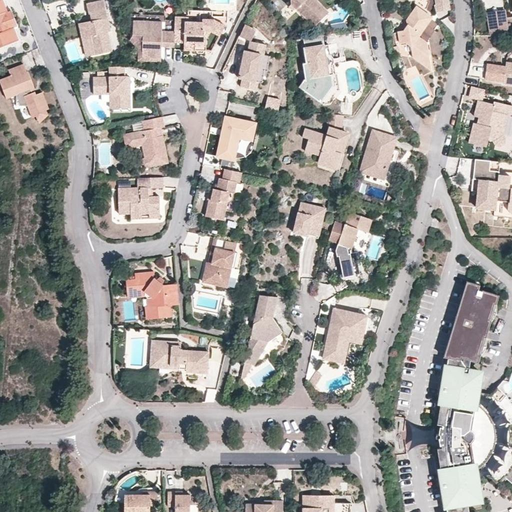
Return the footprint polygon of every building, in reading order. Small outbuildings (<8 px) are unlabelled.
[(1,0),(0,0),(0,48),(18,41),(13,29),(11,30),(4,13),(6,13),(1,0)] [(109,31),(102,0),(85,4),(87,14),(88,13),(93,12),(95,20),(90,21),(89,21),(76,24),(79,38),(87,36),(91,56),(109,52),(105,32),(109,31)] [(309,0),(291,0),(292,3),(313,28),(325,18),(309,0)] [(329,14),(316,0),(309,0),(325,18),(329,14)] [(450,10),(448,0),(434,0),(435,4),(434,5),(435,12),(450,10)] [(432,17),(416,6),(407,20),(408,25),(411,27),(409,30),(404,31),(397,32),(399,43),(404,42),(409,42),(410,46),(412,58),(427,67),(430,62),(427,42),(419,36),(432,17)] [(510,36),(506,9),(486,12),(487,19),(490,36),(510,36)] [(16,27),(10,11),(6,13),(4,13),(11,30),(13,29),(16,27)] [(202,20),(200,20),(188,20),(188,15),(175,15),(174,43),(184,43),(195,43),(194,51),(206,51),(206,39),(204,35),(204,31),(211,32),(221,33),(226,23),(213,17),(202,17),(202,20)] [(161,28),(161,22),(133,21),(132,36),(142,36),(142,58),(161,58),(161,28)] [(174,45),(174,28),(161,28),(161,45),(174,45)] [(320,35),(303,38),(305,48),(302,48),(304,63),(307,62),(310,81),(303,90),(317,102),(330,87),(328,77),(332,76),(331,68),(328,66),(326,67),(324,58),(327,58),(329,55),(327,44),(322,45),(320,35)] [(91,56),(87,36),(79,38),(83,57),(91,56)] [(264,55),(266,45),(249,42),(247,52),(243,51),(238,80),(255,83),(261,55),(264,55)] [(335,76),(332,60),(332,59),(332,58),(331,57),(331,56),(330,55),(329,55),(327,58),(324,58),(326,67),(328,66),(331,68),(332,76),(335,76)] [(511,64),(505,64),(505,67),(503,84),(511,84),(511,64)] [(34,88),(27,71),(26,72),(23,65),(8,71),(10,76),(0,79),(0,84),(5,98),(15,94),(15,102),(16,102),(17,104),(32,105),(34,113),(33,113),(33,114),(37,122),(45,115),(43,111),(46,109),(40,93),(34,95),(33,93),(31,94),(30,90),(34,88)] [(505,67),(488,65),(486,82),(503,84),(505,67)] [(124,79),(124,68),(108,68),(109,78),(95,78),(95,91),(109,91),(109,90),(112,90),(112,109),(130,109),(129,94),(126,94),(126,79),(124,79)] [(109,91),(95,91),(95,78),(92,78),(92,95),(109,95),(109,110),(112,109),(112,90),(109,90),(109,91)] [(281,99),(267,97),(265,109),(279,111),(281,99)] [(477,125),(473,124),(468,144),(485,148),(487,141),(492,142),(495,146),(499,147),(504,144),(505,140),(502,136),(507,116),(509,117),(511,107),(493,102),(492,105),(478,101),(474,117),(478,118),(483,120),(482,126),(477,125)] [(341,129),(342,116),(327,115),(326,128),(328,128),(341,129)] [(163,128),(161,118),(139,122),(141,132),(121,136),(124,151),(140,147),(142,161),(139,161),(141,170),(167,165),(162,141),(156,142),(155,138),(153,130),(163,128)] [(255,125),(225,118),(222,132),(224,132),(224,135),(221,137),(217,158),(234,162),(234,159),(238,160),(242,159),(245,158),(248,156),(250,154),(252,151),(253,150),(254,147),(254,146),(251,145),(255,125)] [(341,141),(343,132),(328,128),(326,138),(304,133),(302,142),(308,143),(306,156),(321,160),(320,165),(334,168),(337,156),(341,156),(343,157),(347,142),(341,141)] [(396,137),(373,131),(361,170),(384,176),(396,137)] [(386,180),(399,138),(396,137),(384,176),(361,170),(360,173),(386,180)] [(334,168),(320,165),(319,169),(337,173),(341,156),(337,156),(334,168)] [(500,163),(474,160),(472,180),(482,181),(481,191),(477,191),(475,208),(495,210),(495,201),(508,202),(507,209),(511,214),(511,189),(508,189),(509,176),(499,175),(500,163)] [(239,184),(241,174),(224,170),(222,180),(218,179),(216,190),(212,189),(209,201),(207,201),(204,217),(222,221),(226,205),(232,201),(236,183),(239,184)] [(163,178),(137,179),(137,188),(117,189),(118,216),(130,215),(141,215),(149,214),(151,214),(150,210),(159,210),(159,197),(152,198),(149,198),(148,188),(152,188),(163,188),(163,178)] [(482,181),(472,180),(471,190),(477,191),(481,191),(482,181)] [(325,208),(299,202),(293,229),(304,232),(305,228),(319,231),(325,208)] [(160,219),(159,210),(150,210),(151,214),(149,214),(149,219),(160,219)] [(373,219),(349,211),(345,224),(344,223),(335,220),(329,239),(338,242),(336,250),(340,249),(341,254),(339,255),(340,260),(343,277),(361,274),(357,252),(354,253),(353,249),(359,230),(369,233),(373,219)] [(319,231),(305,228),(304,232),(293,229),(292,232),(317,238),(319,231)] [(233,254),(236,244),(214,239),(211,249),(214,250),(211,264),(208,264),(204,284),(228,289),(232,270),(234,271),(237,255),(233,254)] [(155,280),(155,274),(136,275),(136,281),(125,282),(126,293),(143,292),(143,297),(147,299),(152,298),(152,303),(147,307),(145,308),(146,320),(169,318),(168,306),(177,305),(175,285),(163,286),(155,280)] [(317,296),(332,298),(334,284),(319,282),(317,296)] [(478,285),(465,282),(444,358),(448,358),(443,396),(448,397),(446,433),(443,433),(442,442),(446,442),(446,476),(441,477),(447,511),(461,511),(462,511),(481,508),(477,481),(491,479),(497,484),(509,473),(511,467),(511,455),(501,452),(501,435),(511,424),(511,423),(511,406),(504,395),(496,386),(490,395),(477,393),(482,365),(462,362),(462,360),(462,358),(479,362),(490,320),(491,321),(492,319),(494,317),(495,315),(495,313),(496,311),(496,308),(496,306),(496,303),(495,303),(497,295),(480,290),(480,291),(476,290),(478,285)] [(268,341),(282,331),(273,317),(278,296),(261,296),(244,363),(255,366),(258,366),(268,341)] [(367,315),(333,308),(328,333),(331,334),(330,340),(327,339),(322,363),(337,366),(342,341),(349,337),(362,340),(367,315)] [(361,345),(362,340),(349,337),(342,341),(337,366),(343,368),(348,342),(361,345)] [(203,377),(203,374),(204,362),(208,362),(208,353),(180,352),(180,348),(171,348),(171,344),(151,343),(151,351),(156,352),(159,356),(157,363),(164,363),(167,368),(167,371),(177,371),(177,364),(186,364),(186,372),(186,373),(188,377),(203,377)] [(157,363),(159,356),(156,352),(151,351),(150,371),(167,371),(167,368),(164,363),(157,363)] [(255,366),(244,363),(241,377),(244,378),(255,366)] [(320,382),(314,378),(307,387),(313,391),(320,383),(320,382)] [(142,495),(125,495),(125,511),(149,511),(149,507),(157,507),(157,492),(149,492),(149,495),(142,495)] [(190,511),(190,495),(182,495),(175,496),(175,493),(167,493),(167,507),(175,507),(174,511),(190,511)] [(345,511),(345,502),(333,502),(333,494),(319,494),(319,499),(311,499),(311,494),(302,494),(302,511),(345,511)] [(263,503),(244,503),(244,511),(282,511),(282,498),(272,499),(272,502),(263,503)]
